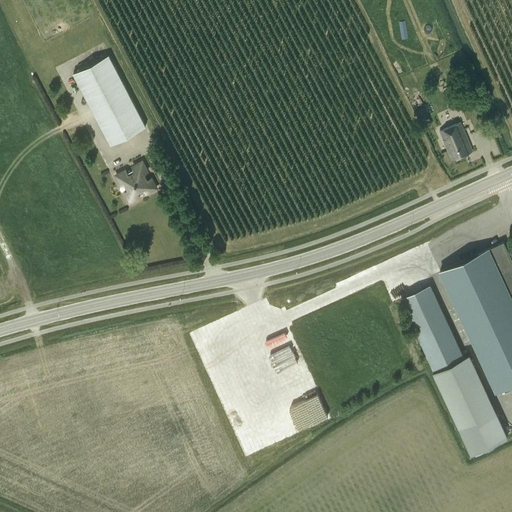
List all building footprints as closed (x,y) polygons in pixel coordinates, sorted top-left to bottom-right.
[(146,124),(109,53),(74,71),(111,142),(146,124)] [(414,108),(420,122),(427,119),(426,115),(435,111),(432,104),(430,105),(428,102),(414,108)] [(440,130),(452,159),(473,150),(460,121),(440,130)] [(139,192),(146,189),(146,190),(154,185),(150,177),(148,178),(144,171),(148,169),(143,159),(135,164),(136,166),(128,170),(127,170),(119,174),(123,182),(125,181),(129,188),(125,190),(130,200),(140,195),(139,192)] [(496,391),(511,383),(511,257),(504,241),(440,270),(496,391)] [(397,261),(411,256),(409,252),(396,258),(397,261)] [(416,264),(394,276),(400,287),(422,276),(416,264)] [(469,352),(463,355),(431,284),(401,297),(434,368),(433,369),(470,452),(507,435),(469,352)] [(267,414),(271,413),(267,401),(256,404),(260,415),(243,420),(246,429),(269,421),(267,414)]
